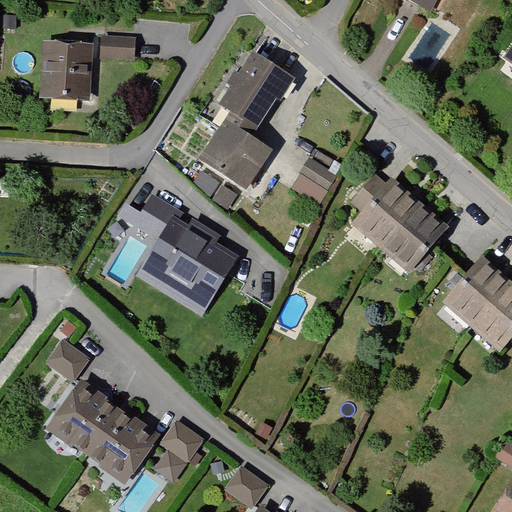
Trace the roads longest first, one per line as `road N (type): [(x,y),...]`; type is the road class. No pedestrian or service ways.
road 1 (residential): [(329,511),(161,393),(94,315),(60,293)]
road 2 (residential): [(511,221),(257,0)]
